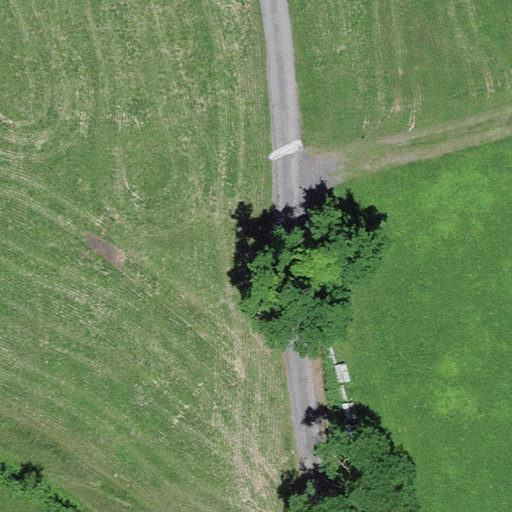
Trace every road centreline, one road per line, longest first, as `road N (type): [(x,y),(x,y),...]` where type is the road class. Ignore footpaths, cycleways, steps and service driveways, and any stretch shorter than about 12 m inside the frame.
road 1 (unclassified): [(331,511),(273,0)]
road 2 (track): [(297,179),(511,128)]
